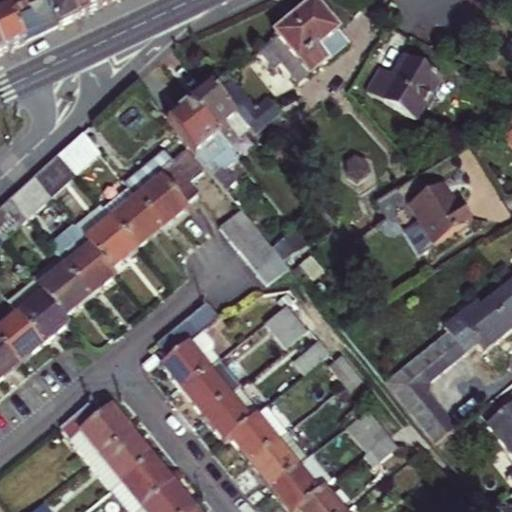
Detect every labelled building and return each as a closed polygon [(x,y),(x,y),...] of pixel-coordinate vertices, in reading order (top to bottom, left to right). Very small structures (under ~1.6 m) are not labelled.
[(14,21),(8,11),(3,0),(0,0),(0,56),(1,57),(13,51),(25,45),(14,21)] [(43,0),(44,1),(58,29),(67,25),(79,19),(70,0),(43,0)] [(70,0),(79,19),(91,14),(102,8),(97,0),(70,0)] [(97,0),(102,8),(113,3),(120,0),(97,0)] [(44,36),(58,29),(44,1),(30,8),(27,1),(8,11),(14,21),(32,12),(44,36)] [(310,79),(350,45),(314,3),(293,21),(275,36),(278,40),(260,56),(275,73),(282,67),(293,58),(310,79)] [(14,21),(25,45),(36,40),(44,36),(32,12),(14,21)] [(300,88),(310,79),(293,58),(282,67),(300,88)] [(416,123),(441,79),(406,59),(394,78),(380,70),(366,94),(416,123)] [(218,96),(232,84),(226,76),(212,88),(218,96)] [(232,84),(218,96),(237,119),(249,133),(255,140),(282,118),(269,103),(256,113),(232,84)] [(203,95),(191,105),(229,150),(238,142),(226,127),(237,119),(218,96),(212,88),(203,95)] [(169,123),(213,178),(226,194),(236,186),(223,169),(236,159),(229,150),(191,105),(182,112),(169,123)] [(226,127),(238,142),(249,133),(237,119),(226,127)] [(100,157),(84,136),(59,158),(76,178),(100,157)] [(124,186),(129,191),(162,232),(179,218),(188,211),(186,208),(199,197),(191,186),(203,175),(185,153),(172,164),(164,154),(124,186)] [(76,178),(59,158),(36,180),(52,200),(76,178)] [(52,200),(36,180),(11,203),(27,223),(52,200)] [(409,209),(434,249),(472,226),(461,207),(456,209),(452,202),(443,188),(409,209)] [(151,241),(162,232),(129,191),(103,212),(136,253),(151,241)] [(27,223),(11,203),(0,212),(0,241),(3,245),(27,223)] [(76,230),(83,238),(111,273),(123,263),(136,253),(103,212),(101,209),(76,230)] [(230,242),(251,225),(241,213),(220,230),(230,242)] [(239,254),(260,236),(251,225),(230,242),(239,254)] [(58,261),(90,300),(103,289),(116,279),(111,273),(83,238),(76,230),(50,251),(58,261)] [(248,265),(269,248),(260,236),(239,254),(248,265)] [(258,276),(279,259),(269,248),(248,265),(258,276)] [(288,271),(283,265),(279,259),(258,276),(267,288),(288,271)] [(313,281),(323,274),(311,259),(301,267),(313,281)] [(58,261),(32,281),(34,284),(64,321),(76,311),(90,300),(58,261)] [(511,281),(502,290),(511,302),(511,281)] [(34,284),(8,304),(18,315),(43,348),(57,337),(69,327),(64,321),(34,284)] [(509,334),(511,331),(511,302),(502,290),(480,308),(477,304),(444,331),(447,335),(465,357),(477,347),(483,355),(509,334)] [(183,395),(219,366),(198,340),(220,322),(207,306),(157,347),(169,362),(161,368),(173,383),(183,395)] [(266,328),(287,353),(308,336),(287,310),(266,328)] [(18,315),(0,329),(0,345),(18,368),(31,358),(43,348),(18,315)] [(453,366),(465,357),(447,335),(435,344),(453,366)] [(441,376),(453,366),(435,344),(424,354),(441,376)] [(0,383),(4,380),(18,368),(0,345),(0,383)] [(305,378),(329,358),(319,346),(295,365),(305,378)] [(424,354),(412,363),(430,385),(441,376),(424,354)] [(346,390),(359,380),(342,358),(329,370),(346,390)] [(429,397),(430,385),(412,363),(384,386),(407,415),(429,397)] [(239,391),(241,390),(221,364),(219,366),(183,395),(194,409),(203,421),(239,391)] [(359,406),(372,396),(359,380),(346,390),(359,406)] [(230,441),(260,417),(239,391),(203,421),(214,433),(224,446),(230,441)] [(416,426),(438,409),(429,397),(407,415),(412,421),(416,426)] [(60,431),(91,469),(132,435),(121,421),(111,409),(103,416),(94,404),(60,431)] [(511,405),(486,426),(511,458),(511,405)] [(425,437),(446,419),(438,409),(416,426),(425,437)] [(251,467),(287,437),(266,412),(260,417),(230,441),(242,456),(251,467)] [(368,457),(388,440),(368,414),(347,431),(368,457)] [(435,448),(456,431),(446,419),(425,437),(435,448)] [(141,446),(132,435),(91,469),(112,494),(122,486),(153,461),(141,446)] [(298,471),(308,463),(287,437),(251,467),(261,480),(271,493),(298,471)] [(374,470),(397,451),(388,440),(368,457),(365,459),(374,470)] [(164,474),(153,461),(122,486),(143,511),(174,486),(164,474)] [(299,511),(319,497),(324,492),(330,488),(309,462),(308,463),(298,471),(271,493),(281,505),(287,511),(299,511)] [(142,511),(143,511),(122,486),(112,494),(126,511),(142,511)] [(193,511),(185,500),(174,486),(143,511),(142,511),(193,511)] [(341,511),(324,492),(319,497),(299,511),(341,511)]
